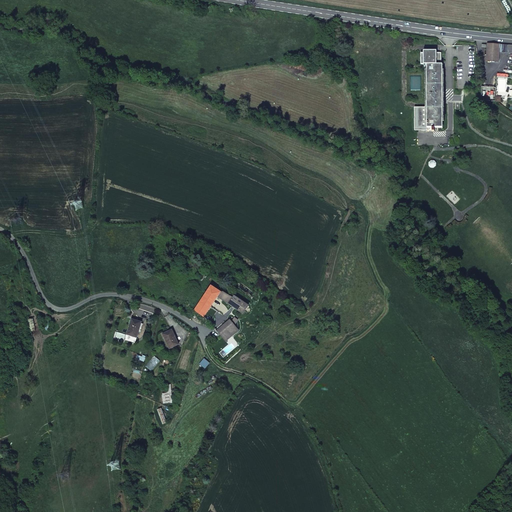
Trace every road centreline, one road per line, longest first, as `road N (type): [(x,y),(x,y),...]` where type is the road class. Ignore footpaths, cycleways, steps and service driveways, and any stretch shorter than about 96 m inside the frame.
road 1 (primary): [(238,0),(511,39)]
road 2 (residential): [(0,228),(47,305),(126,295),(158,303),(205,332)]
road 3 (unknown): [(448,31),(450,129),(420,138)]
road 4 (track): [(289,404),(220,367),(199,328)]
